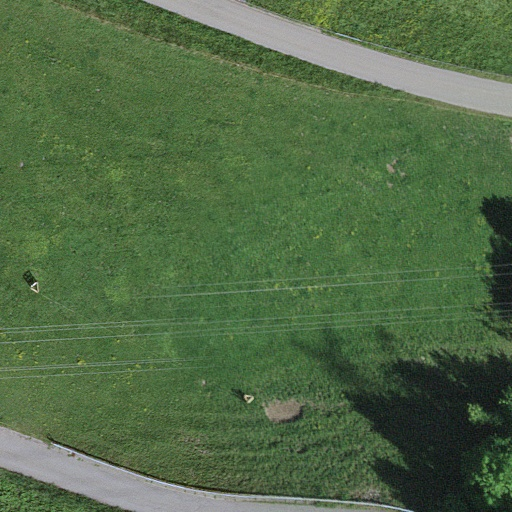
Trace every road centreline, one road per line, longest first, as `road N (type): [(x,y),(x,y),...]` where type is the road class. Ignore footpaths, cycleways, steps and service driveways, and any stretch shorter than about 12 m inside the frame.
road 1 (unclassified): [(179,0),(323,52),(511,98)]
road 2 (unclassified): [(0,448),(193,511)]
